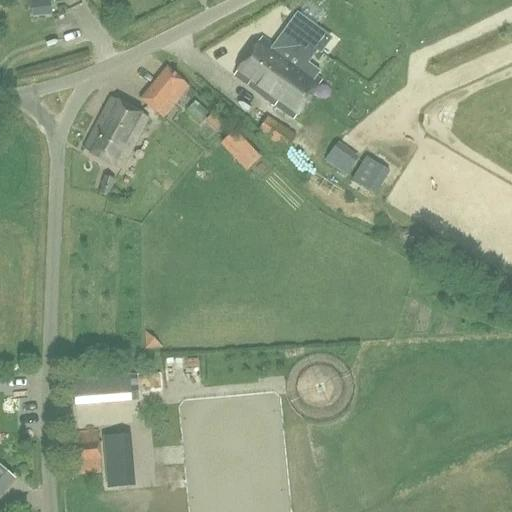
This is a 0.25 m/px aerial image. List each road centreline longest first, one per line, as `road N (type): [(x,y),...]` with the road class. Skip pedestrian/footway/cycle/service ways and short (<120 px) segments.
road 1 (unclassified): [(50,511),(56,149)]
road 2 (unknown): [(353,145),(419,93),(511,53)]
road 3 (unclassified): [(100,73),(241,0)]
road 4 (unknown): [(419,93),(417,58),(511,14)]
